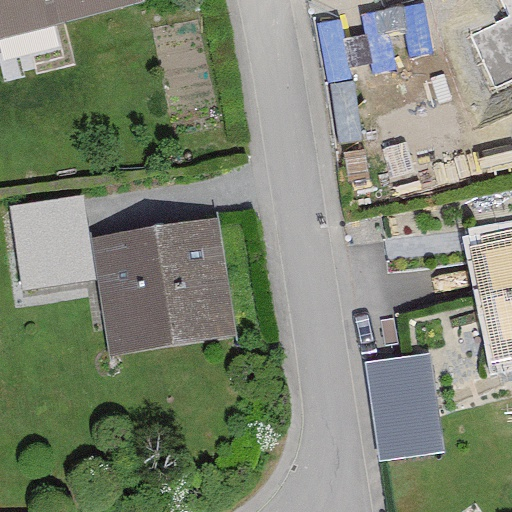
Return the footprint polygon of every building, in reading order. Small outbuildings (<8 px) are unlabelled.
[(134,0),(0,0),(0,45),(137,9),(134,0)] [(75,204),(8,215),(20,289),(87,279),(75,204)] [(212,228),(93,245),(110,359),(228,343),(212,228)] [(511,247),(466,258),(497,391),(511,387),(511,247)] [(450,446),(435,345),(370,355),(384,455),(450,446)]
